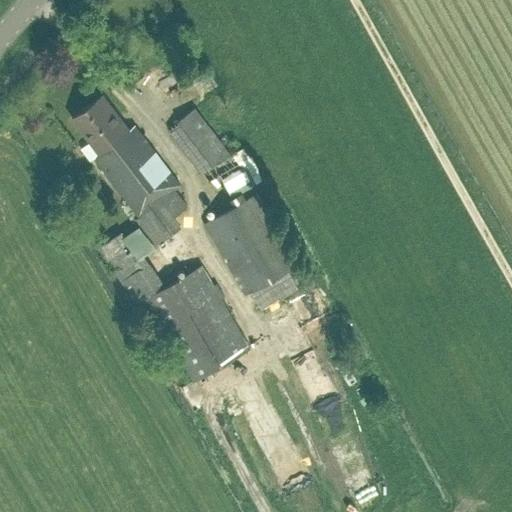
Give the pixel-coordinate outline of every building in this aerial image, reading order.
[(94,157),(126,199),(138,215),(180,183),(134,123),(129,127),(103,93),(72,117),(99,153),(94,157)] [(273,204),(263,187),(264,186),(241,147),(225,157),(190,112),(167,129),(201,172),(207,181),(213,176),(232,204),(202,222),(244,293),(250,290),(260,310),(264,308),(266,312),(276,306),(274,303),(293,291),(298,287),(287,268),(298,262),(266,207),(273,204)] [(169,260),(192,254),(186,229),(162,235),(169,260)] [(249,347),(201,263),(143,296),(192,380),(249,347)] [(299,302),(304,314),(323,307),(318,295),(299,302)] [(265,447),(290,436),(263,376),(238,387),(265,447)] [(296,506),(305,511),(311,511),(318,502),(304,494),(296,506)]
